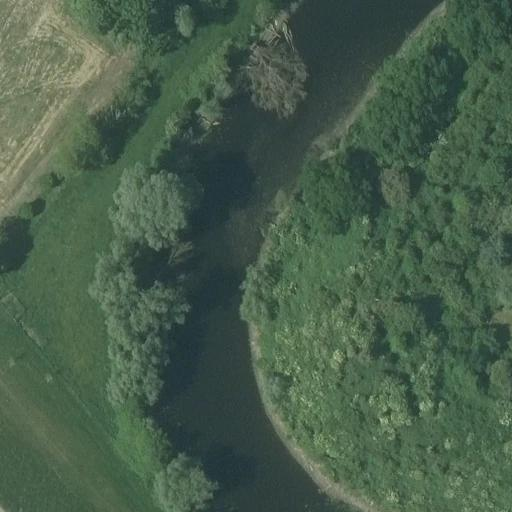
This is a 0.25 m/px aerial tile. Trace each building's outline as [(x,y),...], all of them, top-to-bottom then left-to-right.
[(79,37),(43,85),(70,106),(106,57),(79,37)] [(18,89),(12,98),(23,106),(29,98),(18,89)] [(12,98),(0,113),(0,117),(39,147),(53,129),(42,121),(33,114),(23,106),(12,98)] [(29,98),(23,106),(33,114),(39,105),(29,98)] [(39,105),(33,114),(42,121),(49,112),(39,105)] [(49,112),(42,121),(53,129),(59,120),(49,112)] [(0,117),(0,144),(26,164),(39,147),(0,117)] [(0,144),(0,171),(13,181),(26,164),(0,144)] [(0,171),(0,198),(13,181),(0,171)] [(511,248),(499,267),(498,269),(497,270),(497,271),(498,273),(499,274),(511,283),(511,248)] [(457,300),(449,328),(475,335),(483,307),(457,300)]
